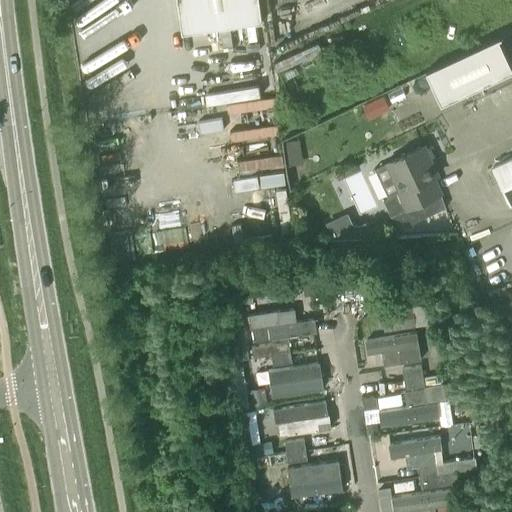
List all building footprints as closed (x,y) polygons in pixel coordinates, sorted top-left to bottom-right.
[(263,21),(259,0),(178,0),(183,32),(263,21)] [(501,36),(426,72),(442,104),(511,70),(511,66),(499,39),(502,37),(501,36)] [(424,146),(406,154),(386,164),(398,190),(395,192),(404,210),(441,193),(428,165),(432,163),(424,146)] [(510,205),(511,203),(511,158),(492,168),(510,205)] [(337,182),(350,219),(379,208),(366,171),(337,182)] [(331,239),(370,237),(363,222),(356,225),(351,223),(346,212),(324,223),(331,239)] [(267,274),(268,282),(269,289),(281,288),(280,280),(279,272),(267,274)] [(253,303),(253,289),(239,289),(239,303),(253,303)] [(246,313),(252,344),(311,333),(308,318),(289,321),(286,306),(246,313)] [(413,312),(382,318),(384,331),(415,325),(413,312)] [(357,338),(360,353),(373,351),(376,367),(417,359),(411,327),(357,338)] [(244,329),(228,331),(230,360),(247,358),(244,329)] [(289,341),(270,344),(252,346),(253,357),(271,355),(290,352),(289,341)] [(292,362),(290,352),(271,355),(273,365),(292,362)] [(421,366),(402,369),(404,379),(423,376),(421,366)] [(269,374),(273,400),(322,393),(318,367),(269,374)] [(423,376),(404,379),(406,390),(425,387),(423,376)] [(267,401),(264,385),(247,389),(250,404),(267,401)] [(435,417),(430,389),(370,398),(374,426),(435,417)] [(321,399),(266,407),(271,435),(325,426),(321,399)] [(475,419),(450,421),(452,446),(476,444),(475,419)] [(380,443),(382,456),(414,451),(417,466),(432,463),(428,436),(380,443)] [(304,438),(285,441),(287,451),(306,449),(304,438)] [(306,449),(287,451),(267,454),(269,465),(307,460),(306,449)] [(332,458),(280,466),(285,496),(336,489),(332,458)] [(474,458),(418,466),(420,477),(455,471),(476,469),(474,458)] [(457,482),(457,480),(455,471),(420,477),(421,488),(457,482)] [(387,511),(427,511),(424,489),(385,495),(387,511)]
